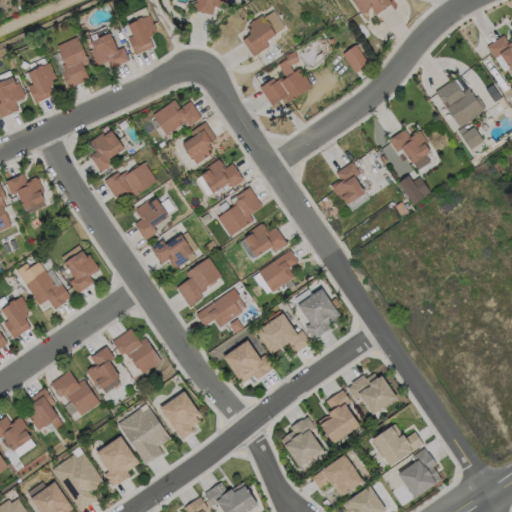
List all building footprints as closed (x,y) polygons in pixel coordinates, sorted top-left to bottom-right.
[(213,6),(212,14),(193,11),(195,0),(227,0),(226,8),(213,6)] [(362,15),(351,0),(390,0),(392,3),(375,15),(371,9),(362,15)] [(245,24),(262,13),(264,16),(273,9),(285,27),(264,41),(267,46),(253,55),(243,40),(252,35),(245,24)] [(127,37),(132,35),(127,25),(148,16),(156,34),(148,37),(153,47),(135,54),(127,37)] [(111,69),(107,61),(97,66),(91,51),(92,50),(88,41),(109,32),(117,49),(122,47),(128,61),(111,69)] [(509,42),(511,40),(511,69),(506,73),(489,44),(504,34),(509,42)] [(56,45),(79,36),(90,63),(82,66),(85,72),(87,78),(72,85),(56,45)] [(355,72),(343,55),(356,45),(369,63),(355,72)] [(311,86),(288,102),(284,96),(271,106),(258,88),(272,77),(276,82),(279,79),(281,82),(287,78),(278,64),(284,60),(287,58),(285,56),(293,52),(297,61),(289,65),(294,72),(298,68),(311,86)] [(35,102),(27,86),(29,85),(24,74),(47,63),(55,79),(52,80),(54,84),(49,86),(50,90),(44,93),(46,96),(35,102)] [(482,140),(469,149),(457,130),(460,128),(434,90),(459,74),(474,97),(477,95),(485,107),(482,108),(483,110),(462,124),(466,130),(472,126),(482,140)] [(25,97),(15,101),(19,109),(0,118),(0,81),(11,77),(13,84),(18,82),(25,97)] [(152,115),(174,100),(180,109),(190,102),(201,118),(189,126),(185,121),(165,135),(165,134),(161,137),(155,129),(160,126),(152,115)] [(196,164),(192,158),(190,159),(187,153),(188,152),(183,144),(194,137),(190,132),(204,123),(215,138),(211,141),(211,142),(208,144),(211,149),(207,152),(209,154),(196,164)] [(417,129),(427,143),(424,145),(429,151),(425,154),(430,160),(417,170),(400,147),(396,150),(387,138),(404,126),(410,134),(417,129)] [(123,149),(108,159),(112,164),(100,172),(88,156),(95,151),(89,142),(103,132),(105,135),(111,131),(123,149)] [(198,172),(219,158),(225,168),(232,163),(243,181),(232,189),(228,183),(212,194),(198,172)] [(363,191),(343,205),(330,186),(338,180),(333,172),(351,160),(360,174),(354,178),(363,191)] [(157,182),(133,197),(129,192),(115,201),(103,181),(117,172),(119,175),(137,164),(138,165),(145,161),(157,182)] [(26,181),(37,176),(43,192),(40,194),(46,207),(28,215),(25,210),(24,210),(16,192),(10,194),(5,182),(23,174),(26,181)] [(412,203),(398,182),(407,175),(411,181),(418,176),(429,192),(412,203)] [(0,230),(0,185),(5,198),(1,200),(4,207),(1,208),(3,212),(5,211),(9,220),(7,220),(10,226),(0,230)] [(230,236),(217,217),(222,214),(217,206),(225,201),(230,208),(233,207),(228,200),(249,186),(262,206),(249,215),(252,221),(230,236)] [(145,240),(134,224),(140,220),(134,210),(147,201),(149,204),(156,199),(168,218),(153,228),(156,233),(145,240)] [(286,243),(275,252),(270,247),(256,258),(244,240),(250,236),(247,232),(261,222),(268,232),(275,228),(286,243)] [(193,256),(174,268),(169,260),(160,265),(149,248),(162,240),(165,246),(180,236),(193,256)] [(294,277),(271,293),(257,272),(289,250),(297,261),(288,268),(294,277)] [(62,264),(81,252),(84,258),(89,256),(98,269),(88,275),(93,284),(76,296),(67,281),(71,278),(62,264)] [(185,274),(208,258),(221,276),(215,280),(216,281),(209,287),(208,286),(206,288),(207,289),(199,294),(201,297),(189,306),(176,288),(189,279),(185,274)] [(51,269),(68,295),(60,301),(62,304),(54,310),(47,300),(38,305),(18,274),(23,271),(24,272),(38,262),(45,272),(51,269)] [(196,315),(234,289),(240,298),(239,299),(244,307),(239,310),(241,313),(219,328),(213,319),(203,326),(196,315)] [(297,307),(321,290),(339,316),(326,326),(329,330),(319,337),(318,336),(312,339),(304,327),(309,323),(297,307)] [(28,328),(13,338),(3,324),(6,322),(0,313),(0,300),(3,298),(8,305),(12,301),(13,303),(18,299),(29,313),(22,319),(28,328)] [(255,333),(282,315),(296,335),(301,331),(309,343),(293,354),(287,346),(282,349),(280,346),(269,354),(255,333)] [(140,373),(130,359),(128,361),(123,353),(120,355),(111,342),(129,330),(138,344),(145,340),(159,361),(140,373)] [(223,359),(247,342),(259,359),(265,355),(274,368),(257,380),(253,376),(241,384),(223,359)] [(90,358),(106,348),(113,359),(107,363),(121,383),(102,395),(99,389),(95,392),(84,374),(87,372),(86,371),(92,367),(93,368),(95,367),(90,358)] [(82,380),(98,403),(73,420),(63,407),(68,404),(61,396),(59,398),(50,384),(68,371),(77,384),(82,380)] [(381,378),(396,400),(373,417),(359,398),(354,401),(346,389),(351,386),(351,383),(362,375),(366,379),(373,374),(378,380),(381,378)] [(37,432),(26,416),(29,414),(27,411),(30,408),(29,406),(31,405),(27,400),(43,389),(54,404),(49,407),(61,425),(54,429),(50,423),(37,432)] [(333,446),(318,422),(332,413),(326,403),(343,391),(350,402),(345,405),(360,428),(333,446)] [(161,410),(183,394),(199,416),(196,418),(199,422),(190,428),(193,432),(181,440),(161,410)] [(147,406),(168,439),(157,447),(162,455),(144,466),(118,425),(147,406)] [(322,452),(300,468),(280,440),(292,432),(289,428),(306,416),(316,429),(310,434),(322,452)] [(10,424),(19,418),(33,439),(12,454),(1,438),(0,438),(0,420),(5,417),(10,424)] [(389,469),(371,442),(396,426),(401,434),(397,437),(398,440),(403,437),(404,439),(415,432),(423,444),(412,451),(413,453),(389,469)] [(120,437),(139,464),(127,473),(129,476),(112,489),(103,475),(107,472),(95,455),(120,437)] [(13,449),(16,455),(34,447),(31,440),(13,449)] [(399,476),(417,464),(412,457),(424,448),(428,453),(437,465),(432,468),(440,479),(433,484),(434,486),(415,499),(399,476)] [(83,454),(109,493),(80,511),(76,511),(49,470),(51,470),(74,455),(76,459),(83,454)] [(0,471),(8,467),(0,455),(0,471)] [(364,483),(341,499),(330,484),(320,491),(310,479),(320,473),(321,474),(344,457),(364,483)] [(36,511),(29,501),(30,500),(26,493),(42,482),(46,489),(55,483),(74,510),(71,511),(36,511)] [(258,508),(252,511),(219,511),(215,505),(212,508),(203,495),(220,483),(226,493),(240,483),(258,508)] [(343,511),(340,507),(370,486),(387,511),(343,511)] [(179,511),(178,510),(197,498),(201,505),(202,504),(206,510),(203,511),(179,511)] [(0,511),(0,505),(8,500),(10,504),(17,499),(26,511),(0,511)]
